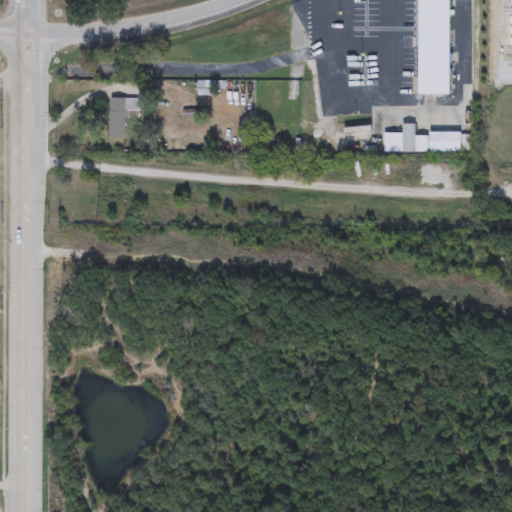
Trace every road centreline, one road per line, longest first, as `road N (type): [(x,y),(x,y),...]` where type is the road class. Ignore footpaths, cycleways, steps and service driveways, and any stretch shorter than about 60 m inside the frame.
road 1 (tertiary): [(26,160),(25,511)]
road 2 (secondary): [(0,31),(90,31),(230,0)]
road 3 (tertiary): [(26,144),(41,126),(42,51),(26,34)]
